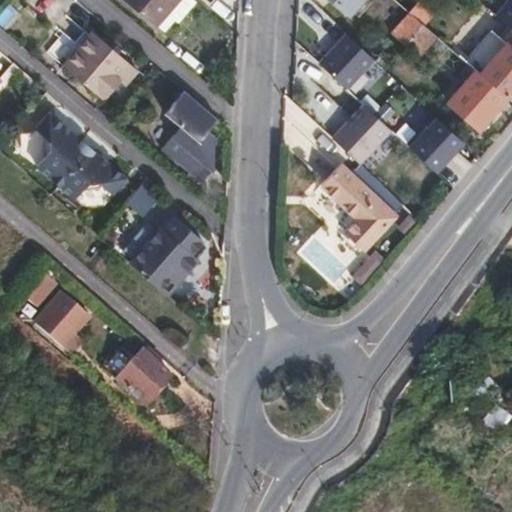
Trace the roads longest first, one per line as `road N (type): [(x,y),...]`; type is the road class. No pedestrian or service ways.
road 1 (residential): [(274,351),(250,233),(263,8)]
road 2 (tertiary): [(353,397),(469,217)]
road 3 (tertiary): [(469,217),(362,321),(310,348)]
